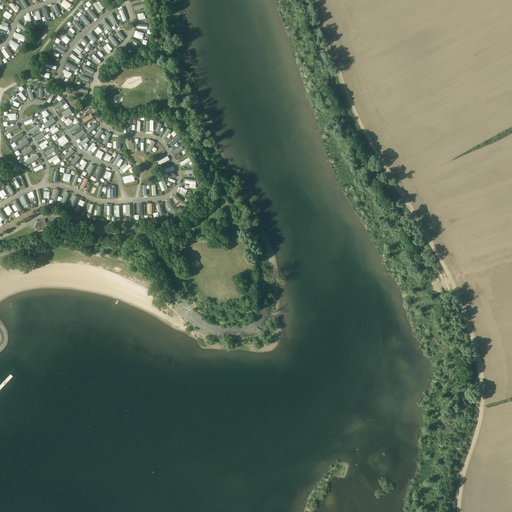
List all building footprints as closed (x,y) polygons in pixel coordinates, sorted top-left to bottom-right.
[(24,0),(22,0),(19,2),(23,8),(27,5),(24,0)] [(68,4),(62,0),(61,0),(59,4),(65,9),(68,4)] [(98,0),(93,4),(99,13),(105,9),(98,0)] [(59,15),(55,4),(51,6),(55,16),(59,15)] [(125,19),(121,10),(116,12),(119,21),(125,19)] [(40,20),(38,13),(32,15),(33,21),(40,20)] [(115,21),(111,15),(106,19),(109,24),(115,21)] [(108,28),(103,21),(100,24),(105,31),(108,28)] [(81,27),(78,22),(73,25),(76,30),(81,27)] [(19,23),(17,25),(26,32),(28,29),(19,23)] [(0,24),(0,29),(7,33),(9,28),(0,24)] [(100,32),(96,26),(92,28),(96,35),(100,32)] [(75,32),(70,28),(66,32),(71,37),(75,32)] [(146,35),(135,32),(134,38),(145,41),(146,35)] [(69,39),(62,33),(58,38),(65,44),(69,39)] [(94,37),(90,33),(85,37),(89,42),(94,37)] [(111,36),(108,40),(115,46),(118,43),(111,36)] [(17,45),(11,41),(8,46),(14,50),(17,45)] [(65,48),(57,45),(55,50),(63,53),(65,48)] [(106,45),(102,48),(108,54),(112,51),(106,45)] [(1,50),(7,59),(13,54),(7,46),(1,50)] [(82,50),(77,46),(72,51),(76,56),(82,50)] [(98,50),(95,53),(101,60),(105,57),(98,50)] [(79,62),(81,59),(72,54),(70,57),(79,62)] [(91,58),(89,61),(97,67),(99,64),(91,58)] [(83,67),(80,72),(90,77),(92,72),(83,67)] [(71,73),(64,70),(61,76),(69,79),(71,73)] [(17,93),(15,97),(22,102),(25,98),(17,93)] [(50,95),(46,102),(50,105),(55,98),(50,95)] [(60,103),(53,107),(56,111),(63,107),(60,103)] [(89,113),(79,118),(82,123),(91,118),(89,113)] [(30,117),(22,120),(24,126),(32,122),(30,117)] [(71,118),(63,121),(65,126),(73,123),(71,118)] [(93,122),(86,128),(89,132),(97,125),(93,122)] [(158,124),(154,132),(158,134),(162,126),(158,124)] [(74,126),(69,129),(72,134),(77,131),(74,126)] [(77,140),(86,134),(83,130),(74,136),(77,140)] [(100,130),(94,138),(97,140),(103,133),(100,130)] [(167,130),(161,138),(164,140),(170,132),(167,130)] [(9,138),(12,142),(21,136),(18,132),(9,138)] [(106,145),(111,134),(108,132),(102,143),(106,145)] [(87,136),(78,142),(81,146),(89,140),(87,136)] [(15,144),(18,149),(26,145),(23,140),(15,144)] [(45,140),(38,146),(40,149),(48,144),(45,140)] [(89,152),(95,145),(92,142),(86,149),(89,152)] [(180,147),(173,151),(176,156),(183,152),(180,147)] [(100,158),(103,151),(98,149),(95,156),(100,158)] [(29,157),(32,162),(38,159),(35,153),(29,157)] [(108,162),(112,156),(107,153),(103,159),(108,162)] [(78,154),(70,162),(73,165),(81,157),(78,154)] [(116,166),(122,157),(118,154),(112,163),(116,166)] [(41,164),(32,168),(35,173),(43,169),(43,167),(41,164)] [(120,169),(123,173),(130,168),(126,164),(120,169)] [(171,165),(161,168),(163,175),(173,172),(171,165)] [(93,169),(87,166),(85,171),(90,174),(93,169)] [(99,179),(104,168),(100,166),(95,177),(99,179)] [(122,178),(124,185),(134,183),(132,176),(122,178)] [(166,189),(163,181),(158,182),(161,191),(166,189)] [(87,185),(82,182),(78,188),(83,191),(87,185)] [(27,204),(23,196),(18,199),(22,207),(27,204)] [(182,202),(175,196),(171,200),(178,206),(182,202)] [(93,206),(87,204),(85,211),(90,213),(93,206)] [(7,207),(2,210),(7,217),(11,214),(7,207)] [(36,221),(33,227),(36,228),(38,233),(46,230),(44,227),(47,226),(45,219),(38,221),(36,221)]
